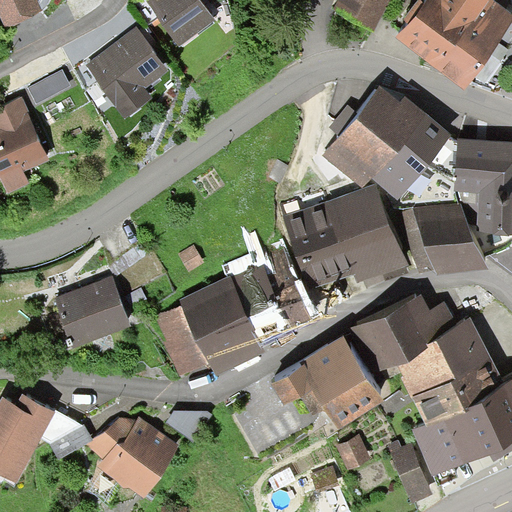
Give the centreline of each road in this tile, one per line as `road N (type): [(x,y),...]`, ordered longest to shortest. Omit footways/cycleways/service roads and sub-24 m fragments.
road 1 (tertiary): [(0,257),(77,236),(326,69),(374,65),(511,118)]
road 2 (residential): [(0,376),(206,395),(396,291),(486,281),(511,298)]
